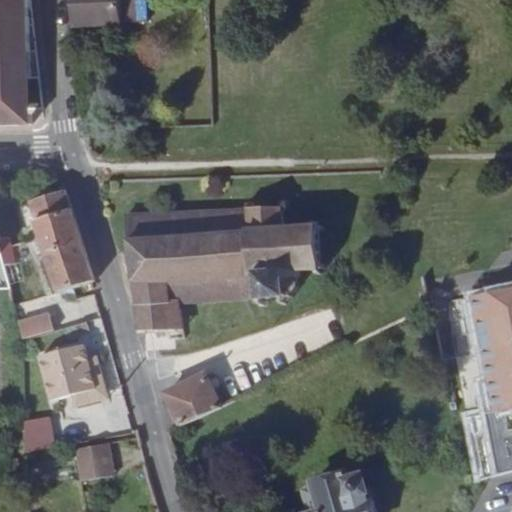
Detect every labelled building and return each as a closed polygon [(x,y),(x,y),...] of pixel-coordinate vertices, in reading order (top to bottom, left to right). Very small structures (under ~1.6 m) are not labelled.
[(0,0),(0,120),(31,120),(28,85),(39,84),(31,6),(18,7),(17,0),(0,0)] [(146,0),(75,0),(77,28),(124,25),(147,24),(146,0)] [(43,121),(39,84),(28,85),(31,120),(0,120),(0,133),(33,133),(43,121)] [(95,284),(64,194),(31,203),(59,295),(95,284)] [(140,333),(143,333),(177,332),(177,329),(184,329),(182,303),(257,300),(257,304),(261,304),(261,307),(262,307),(264,308),(264,310),(268,309),(268,308),(270,307),(270,303),(283,303),(283,305),(285,305),(286,307),(290,307),(290,304),(293,304),(293,303),(295,302),(295,299),(296,299),(296,297),(298,296),(298,294),(301,294),(301,280),(304,279),(304,274),(319,273),(320,279),(324,278),(324,273),(329,273),(328,267),(323,268),(322,235),(326,235),(326,230),(321,230),(321,225),(316,226),(316,230),(287,231),(287,214),(292,208),(291,207),(291,203),(286,203),(280,212),(256,213),(256,206),(248,206),(248,213),(157,218),(151,217),(130,219),(131,239),(126,240),(127,246),(132,245),(136,277),(132,277),(132,283),(136,283),(138,324),(140,333)] [(14,237),(3,240),(8,267),(19,265),(14,237)] [(494,483),(511,478),(511,295),(449,308),(460,364),(446,367),(465,476),(468,488),(494,483)] [(21,339),(52,333),(49,314),(18,320),(21,339)] [(101,390),(90,347),(47,359),(58,401),(79,396),(82,407),(104,401),(101,390)] [(166,394),(180,428),(220,410),(205,378),(166,394)] [(21,421),(24,454),(55,451),(51,418),(21,421)] [(120,478),(114,445),(80,451),(86,485),(120,478)] [(377,511),(373,495),(368,495),(364,479),(350,482),(349,476),(310,486),(312,492),(307,494),(311,511),(377,511)]
